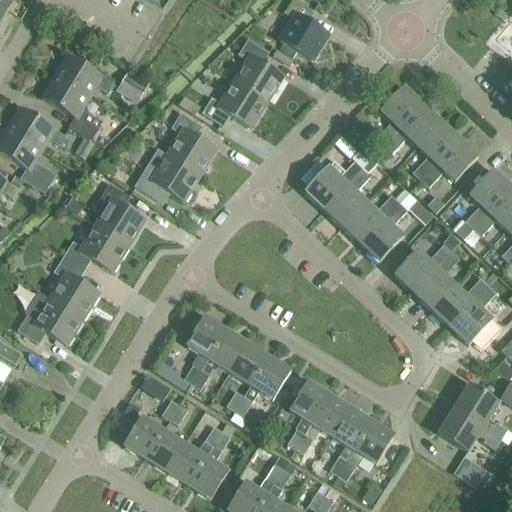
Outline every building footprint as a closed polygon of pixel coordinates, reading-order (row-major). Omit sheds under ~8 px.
[(0,0),(0,27),(14,6),(3,0),(0,0)] [(511,9),(511,2),(508,0),(494,17),(501,23),(511,9)] [(311,64),(327,37),(307,24),(314,14),(293,1),(283,16),(293,22),(279,44),(311,64)] [(248,64),(234,85),(265,105),(282,79),(262,66),(268,56),(247,43),(238,58),(248,64)] [(54,80),(88,100),(95,88),(107,96),(112,87),(100,79),(66,59),(54,80)] [(150,85),(129,72),(118,89),(115,94),(136,106),(139,102),(150,85)] [(81,112),(88,100),(54,80),(42,102),(74,121),(69,130),(91,142),(101,124),(81,112)] [(222,129),(229,119),(249,131),(265,105),(234,85),(221,107),(211,101),(201,116),(222,129)] [(377,140),(375,142),(379,145),(383,149),(422,108),(403,90),(379,115),(390,126),(377,140)] [(188,103),(183,111),(194,119),(200,111),(188,103)] [(417,150),(440,125),(422,108),(383,149),(391,157),(406,141),(417,150)] [(20,112),(7,133),(40,153),(48,141),(60,148),(65,140),(53,132),(20,112)] [(181,138),(167,159),(198,178),(215,152),(195,140),(201,129),(180,116),(171,131),(181,138)] [(420,184),(459,142),(440,125),(417,150),(427,160),(412,176),(420,184)] [(40,153),(7,133),(0,144),(0,157),(26,173),(21,182),(23,183),(44,196),(55,178),(33,165),(40,153)] [(364,149),(370,154),(379,145),(375,142),(377,140),(374,138),(364,149)] [(92,147),(82,141),(73,156),(83,162),(92,147)] [(477,160),(459,142),(420,184),(428,191),(443,175),(454,185),(477,160)] [(162,192),(182,205),(198,178),(167,159),(157,153),(135,190),(155,203),(162,192)] [(44,155),(39,166),(59,174),(63,163),(44,155)] [(309,190),(326,172),(317,163),(299,181),(309,190)] [(117,172),(103,164),(97,174),(106,179),(111,182),(117,172)] [(323,213),(362,172),(354,164),(339,180),(328,170),(326,172),(309,190),(304,195),(323,213)] [(342,230),(365,205),(355,196),(370,179),(362,172),(323,213),(342,230)] [(93,176),(90,181),(101,187),(106,179),(97,174),(96,174),(95,173),(93,176)] [(472,233),(511,191),(492,174),(468,199),(479,209),(463,225),(472,233)] [(14,178),(8,187),(18,192),(23,183),(21,182),(14,178)] [(0,180),(0,193),(13,201),(18,192),(8,187),(5,185),(6,184),(0,180)] [(109,208),(96,230),(127,249),(143,223),(123,210),(129,200),(109,187),(99,202),(109,208)] [(506,234),(511,226),(511,192),(511,191),(472,233),(480,240),(495,224),(506,234)] [(402,193),(393,202),(398,206),(406,197),(407,197),(402,192),(402,193)] [(406,197),(398,206),(406,214),(415,205),(415,204),(407,197),(406,197)] [(375,215),(365,205),(342,230),(360,247),(398,206),(393,202),(390,199),(375,215)] [(443,208),(434,200),(426,208),(435,217),(443,208)] [(398,206),(360,247),(379,265),(402,240),(391,230),(406,214),(398,206)] [(421,210),(412,219),(423,229),(432,220),(421,210)] [(461,223),(452,232),(455,234),(463,242),(472,233),(463,225),(461,223)] [(509,267),(511,263),(511,226),(506,234),(511,239),(511,246),(500,259),(509,267)] [(0,243),(10,235),(4,229),(0,232),(0,243)] [(127,249),(96,230),(82,251),(72,245),(63,260),(84,273),(90,263),(110,275),(127,249)] [(450,239),(442,247),(451,255),(458,246),(450,239)] [(417,253),(393,279),(412,296),(451,255),(442,247),(427,263),(417,253)] [(451,255),(412,296),(430,313),(454,288),(444,279),(459,262),(451,255)] [(84,273),(63,260),(53,275),(63,281),(50,303),(81,322),(97,296),(77,284),(84,273)] [(492,276),(483,285),(487,289),(496,280),(492,276)] [(464,298),(454,288),(430,313),(449,330),(487,289),(483,285),(479,282),(464,298)] [(495,297),(487,289),(449,330),(468,348),(491,323),(480,313),(495,297)] [(73,336),(81,322),(65,313),(50,303),(38,295),(24,317),(27,318),(17,334),(38,347),(45,336),(65,349),(73,336)] [(193,368),(201,373),(207,363),(225,334),(204,320),(185,349),(197,357),(191,367),(193,368)] [(501,333),(493,325),(486,332),(494,340),(501,333)] [(247,347),(225,334),(207,363),(228,376),(247,347)] [(511,341),(501,354),(511,364),(511,341)] [(0,343),(0,359),(14,368),(21,357),(0,343)] [(268,360),(247,347),(228,376),(249,389),(268,360)] [(244,400),(252,405),(258,395),(272,403),(290,374),(268,360),(249,389),(243,399),(244,400)] [(511,385),(511,373),(502,364),(492,374),(511,385)] [(183,383),(191,388),(201,373),(193,368),(183,383)] [(209,378),(201,373),(191,388),(199,393),(209,378)] [(179,380),(174,388),(187,396),(187,395),(189,392),(191,388),(183,383),(179,380)] [(310,428),(329,398),(307,385),(288,414),(300,421),(293,432),(295,433),(296,433),(304,438),(310,428)] [(511,385),(500,402),(511,409),(511,385)] [(452,412),(500,442),(507,433),(496,426),(493,429),(487,425),(498,407),(468,388),(452,412)] [(243,399),(235,395),(226,410),(234,415),(244,400),(243,399)] [(350,412),(329,398),(310,428),(332,441),(350,412)] [(242,420),(252,405),(244,400),(234,415),(242,420)] [(171,403),(161,419),(169,424),(179,408),(171,403)] [(179,408),(169,424),(177,429),(187,414),(179,408)] [(332,441),(345,449),(339,459),(346,464),(353,454),(371,425),(350,412),(332,441)] [(494,452),(500,442),(452,412),(437,436),(467,456),(478,438),(485,442),(483,445),(494,452)] [(145,463),(163,434),(141,420),(123,449),(145,463)] [(393,439),(371,425),(353,454),(346,464),(347,464),(355,469),(355,470),(356,471),(362,460),(375,468),(393,439)] [(212,450),(221,435),(213,430),(204,445),(212,450)] [(304,438),(296,433),(295,433),(286,448),(294,453),(304,438)] [(184,447),(163,434),(145,463),(166,476),(184,447)] [(220,456),(229,440),(221,435),(212,450),(220,456)] [(312,443),(304,438),(294,453),(303,458),(312,443)] [(212,450),(204,445),(197,455),(184,447),(166,476),(187,490),(205,460),(212,450)] [(220,456),(212,450),(205,460),(187,490),(209,503),(227,474),(214,466),(220,456)] [(329,475),(337,480),(347,464),(346,464),(339,459),(329,475)] [(475,490),(485,474),(464,460),(453,477),(475,490)] [(355,469),(347,464),(337,480),(345,485),(355,469)] [(274,468),(264,483),(272,488),(282,473),(274,468)] [(290,478),(282,473),(272,488),(280,493),(290,478)] [(337,480),(332,487),(340,493),(345,485),(337,480)] [(264,483),(258,493),(266,498),(272,488),(264,483)] [(257,511),(266,498),(258,493),(244,485),(227,511),(257,511)] [(287,511),(274,503),(280,493),(272,488),(266,498),(257,511),(287,511)] [(307,510),(310,511),(316,511),(324,499),(316,494),(307,510)] [(365,497),(362,502),(371,507),(374,502),(365,497)] [(316,511),(328,511),(333,504),(324,499),(316,511)]
